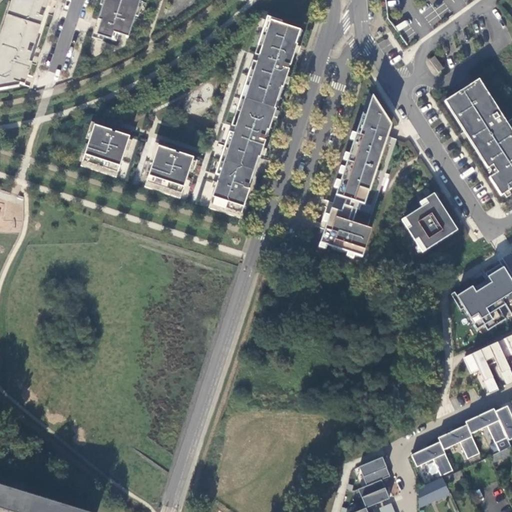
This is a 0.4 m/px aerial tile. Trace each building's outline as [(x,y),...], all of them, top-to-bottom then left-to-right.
[(31,64),(52,0),(12,0),(11,5),(1,37),(0,39),(0,89),(20,87),(21,84),(25,85),(27,81),(28,75),(31,64)] [(111,40),(113,33),(128,38),(134,19),(141,21),(147,0),(103,0),(96,25),(99,26),(96,35),(111,40)] [(270,21),(210,204),(241,215),(301,32),(270,21)] [(434,57),(429,61),(438,73),(443,69),(434,57)] [(501,197),(511,189),(511,139),(503,126),(506,124),(478,80),(444,102),(488,170),(491,168),(495,175),(489,178),(501,197)] [(331,209),(320,243),(362,257),(371,230),(352,223),(358,203),(364,205),(390,126),(372,98),(372,97),(372,96),(361,129),(358,127),(335,196),(345,199),(341,212),(331,209)] [(94,126),(82,162),(117,174),(129,138),(94,126)] [(158,147),(146,183),(181,195),(193,159),(158,147)] [(457,231),(433,194),(425,200),(427,204),(405,219),(410,227),(407,230),(414,242),(418,239),(426,251),(457,231)] [(511,305),(511,286),(505,274),(492,282),(493,284),(478,293),(477,292),(464,300),(480,325),(511,305)] [(511,336),(498,343),(505,359),(511,355),(511,336)] [(498,343),(480,351),(488,367),(496,363),(501,375),(510,370),(505,359),(498,343)] [(480,351),(463,359),(471,375),(479,371),(484,382),(493,378),(488,367),(480,351)] [(511,374),(510,370),(501,374),(507,387),(511,384),(511,374)] [(493,378),(484,382),(490,395),(499,391),(493,378)] [(508,441),(511,439),(511,418),(507,407),(495,412),(507,438),(508,441)] [(495,412),(494,410),(465,423),(467,426),(471,435),(487,427),(495,444),(507,438),(495,412)] [(471,435),(467,426),(438,439),(440,443),(444,451),(460,444),(468,460),(480,455),(471,435)] [(444,451),(440,443),(411,456),(417,469),(433,461),(441,477),(453,472),(444,451)] [(511,455),(508,448),(489,456),(492,463),(511,455)] [(359,468),(367,487),(382,481),(390,477),(382,458),(359,468)] [(464,477),(461,469),(444,476),(447,484),(464,477)] [(419,488),(419,508),(450,494),(443,477),(419,488)] [(384,484),(389,496),(400,492),(395,480),(384,484)] [(358,490),(366,509),(389,500),(382,481),(367,487),(358,490)] [(0,511),(86,511),(0,485),(0,511)]
